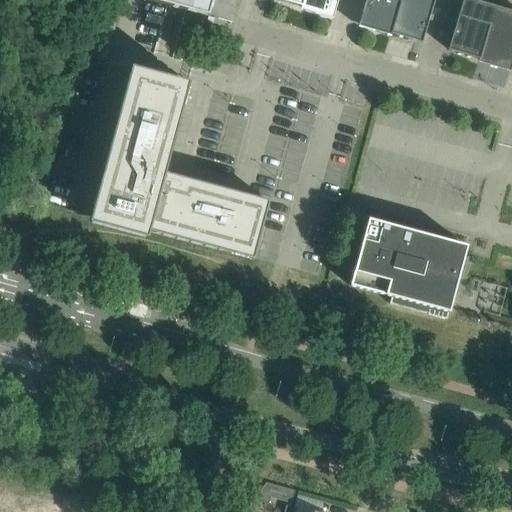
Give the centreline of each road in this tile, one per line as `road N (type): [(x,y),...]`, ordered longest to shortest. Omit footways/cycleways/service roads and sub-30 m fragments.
road 1 (tertiary): [(511,431),(0,291)]
road 2 (tertiary): [(0,348),(511,487)]
road 3 (unclassified): [(511,110),(243,30)]
